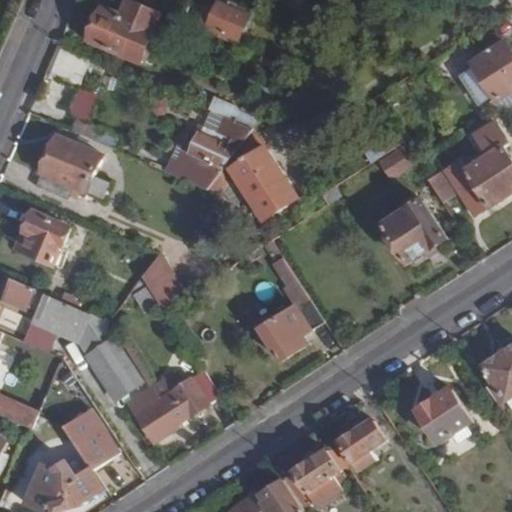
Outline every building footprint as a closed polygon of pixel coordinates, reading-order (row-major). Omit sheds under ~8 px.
[(163,13),(133,0),(132,0),(124,16),(106,9),(92,40),(143,62),(163,13)] [(219,10),(212,7),(205,24),(211,27),(211,29),(240,42),(251,16),(238,10),(239,6),(233,3),(230,7),(222,3),(219,10)] [(511,93),(511,52),(506,44),(474,64),(500,101),(511,93)] [(286,66),(285,56),(266,48),(262,56),(286,66)] [(93,58),(73,49),(59,81),(80,89),(93,58)] [(286,73),(286,66),(262,56),(260,61),(286,73)] [(73,114),(94,121),(104,95),(82,87),(73,114)] [(256,129),(262,120),(241,110),(237,106),(217,97),(211,110),(215,111),(234,120),(256,129)] [(215,111),(207,129),(226,137),(234,120),(215,111)] [(255,130),(256,129),(234,120),(226,137),(207,129),(201,127),(198,131),(194,129),(181,162),(175,161),(169,174),(209,191),(212,187),(226,169),(230,163),(255,130)] [(511,144),(498,123),(478,137),(491,157),(476,167),(468,158),(449,172),(477,215),(495,203),(496,205),(511,194),(511,156),(507,148),(511,144)] [(255,130),(230,163),(236,170),(236,171),(267,219),(300,195),(268,145),(265,146),(255,130)] [(405,140),(399,132),(368,152),(373,160),(405,140)] [(75,187),(88,192),(95,176),(104,156),(59,136),(37,186),(69,200),(75,187)] [(418,161),(408,146),(383,163),(392,178),(418,161)] [(220,194),(233,179),(226,169),(212,187),(220,194)] [(441,171),(429,178),(438,192),(446,203),(457,195),(441,171)] [(95,176),(88,192),(104,199),(111,183),(95,176)] [(343,195),(336,185),(323,194),(328,203),(343,195)] [(387,226),(411,263),(414,261),(419,262),(427,256),(427,253),(450,237),(426,200),(387,226)] [(74,229),(37,213),(20,249),(57,266),(74,229)] [(306,336),(328,322),(299,278),(285,257),(276,263),(290,286),(286,288),(298,306),(265,328),(286,360),(309,343),(306,336)] [(38,289),(10,277),(0,298),(28,310),(30,307),(38,289)] [(147,312),(161,303),(149,285),(136,293),(147,312)] [(38,289),(30,307),(34,308),(42,290),(41,290),(38,289)] [(108,331),(112,322),(80,307),(63,300),(47,293),(35,320),(80,340),(119,398),(142,383),(115,342),(109,345),(102,335),(108,331)] [(63,300),(80,307),(83,303),(77,300),(78,299),(66,293),(63,300)] [(50,337),(31,329),(26,341),(45,349),(50,337)] [(511,351),(485,369),(506,403),(511,398),(511,351)] [(194,416),(224,396),(206,370),(185,385),(177,372),(155,387),(163,400),(139,414),(157,441),(175,429),(174,426),(192,415),(194,416)] [(43,408),(0,389),(0,410),(35,426),(43,408)] [(442,445),(477,423),(455,391),(421,413),(442,445)] [(35,426),(32,433),(43,438),(59,401),(49,396),(43,408),(35,426)] [(69,429),(95,469),(122,453),(94,411),(69,429)] [(388,442),(376,423),(343,445),(361,474),(379,462),(373,452),(388,442)] [(0,465),(10,443),(0,439),(0,465)] [(349,468),(336,447),(287,480),(305,510),(317,503),(311,494),(349,468)] [(106,488),(95,469),(81,478),(70,463),(58,471),(47,466),(29,504),(47,511),(61,511),(82,504),(106,488)] [(302,511),(305,510),(287,480),(244,509),(241,507),(232,511),(302,511)]
